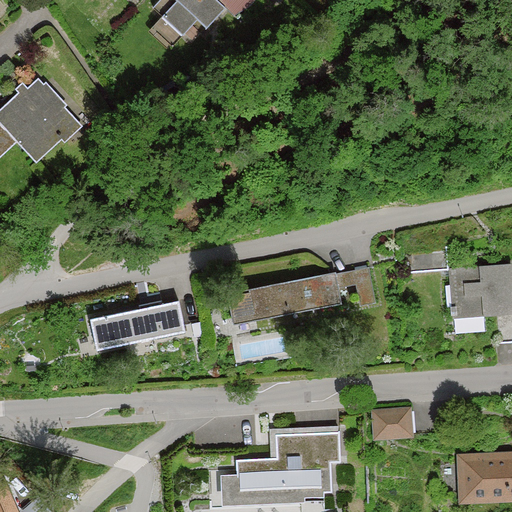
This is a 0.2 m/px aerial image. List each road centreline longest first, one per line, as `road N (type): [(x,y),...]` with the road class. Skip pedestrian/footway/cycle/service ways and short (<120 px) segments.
road 1 (residential): [(0,298),(26,286),(57,287),(511,192)]
road 2 (residential): [(0,411),(511,377)]
road 3 (track): [(26,286),(69,222),(155,145),(231,96),(350,50),(407,0)]
